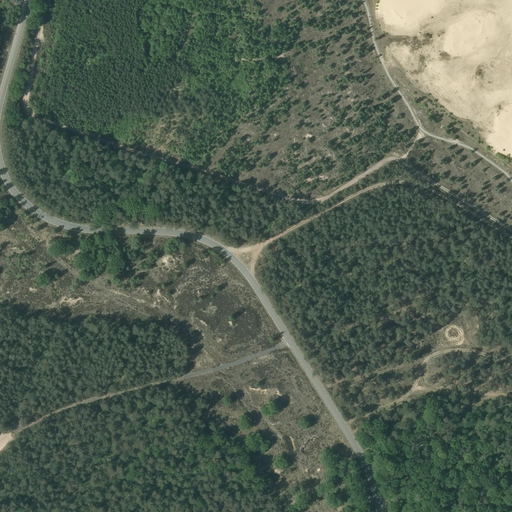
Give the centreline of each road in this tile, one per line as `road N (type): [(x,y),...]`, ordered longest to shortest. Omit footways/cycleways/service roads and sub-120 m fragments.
road 1 (track): [(47,0),(26,99),(46,121),(303,201),(326,197),(394,158),(511,231)]
road 2 (track): [(511,237),(435,191),(387,182),(264,243),(249,278)]
road 3 (track): [(511,368),(473,352),(447,352),(349,381),(353,395),(401,393)]
road 4 (track): [(503,395),(422,384),(421,360),(433,340),(453,338),(450,324)]
